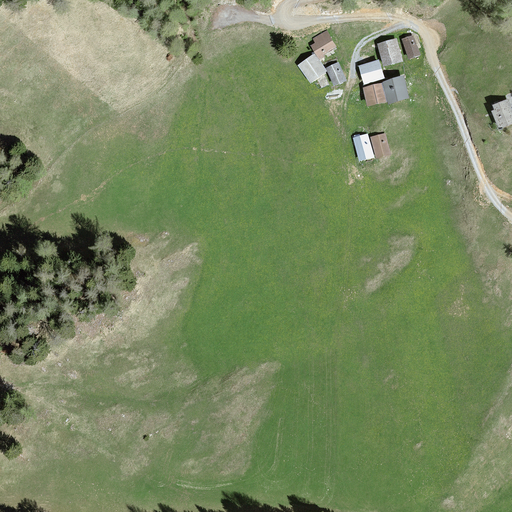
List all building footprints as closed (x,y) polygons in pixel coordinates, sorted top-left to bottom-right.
[(331,35),(314,45),(324,61),(340,51),(331,35)] [(416,38),(405,41),(410,60),(421,57),(416,38)] [(398,40),(380,45),(386,66),(404,61),(398,40)] [(315,57),(300,67),(312,83),(326,73),(315,57)] [(403,62),(384,68),(388,79),(406,73),(403,62)] [(343,64),(330,68),(335,85),(347,82),(343,64)] [(380,64),(361,70),(365,84),(385,78),(380,64)] [(405,80),(385,85),(389,104),(410,99),(405,80)] [(382,85),(365,90),(369,106),(386,102),(382,85)] [(511,111),(508,99),(489,106),(497,130),(511,125),(511,111)] [(386,133),(356,140),(361,162),(391,155),(386,133)]
